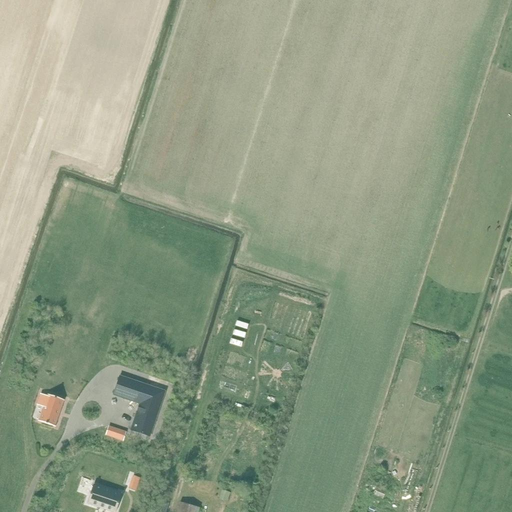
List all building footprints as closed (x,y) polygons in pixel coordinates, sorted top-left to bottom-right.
[(115,390),(113,395),(140,404),(130,431),(149,437),(165,392),(119,376),(118,380),(115,390)] [(41,394),(37,405),(43,407),(39,421),(38,421),(55,427),(56,427),(55,426),(63,401),(64,402),(64,401),(47,395),(46,395),(47,396),(47,397),(41,394)] [(109,427),(106,435),(123,441),(126,432),(109,427)] [(90,489),(84,508),(96,511),(114,511),(119,498),(90,489)] [(376,489),(373,495),(383,499),(386,493),(376,489)] [(223,491),(220,499),(228,501),(230,493),(223,491)] [(179,502),(176,511),(197,511),(199,508),(179,502)]
